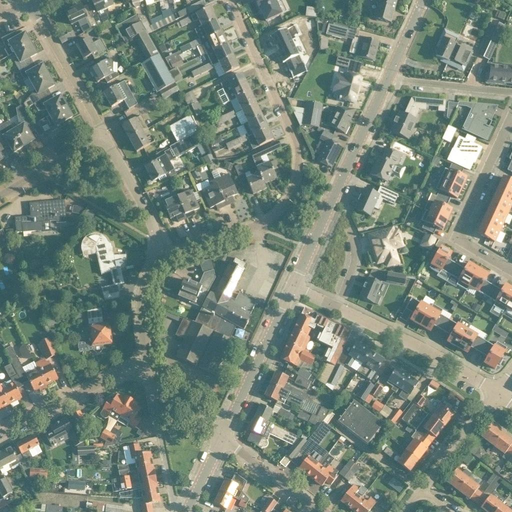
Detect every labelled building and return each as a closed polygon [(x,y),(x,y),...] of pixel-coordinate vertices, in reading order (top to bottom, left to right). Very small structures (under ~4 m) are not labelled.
[(87,5),(88,8),(97,27),(103,24),(109,21),(108,8),(112,6),(109,0),(94,0),(92,1),(94,6),(89,8),(87,5)] [(145,1),(144,0),(130,0),(133,6),(136,9),(139,8),(140,4),(140,2),(145,1)] [(279,2),(278,0),(256,0),(255,1),(259,10),(260,9),(266,22),(267,21),(281,15),(282,14),(276,3),(279,2)] [(377,4),(373,19),(391,24),(397,0),(374,0),(374,3),(377,4)] [(204,1),(187,9),(187,10),(190,14),(206,6),(204,1)] [(81,6),(66,13),(71,25),(78,22),(83,34),(92,30),(97,27),(88,8),(83,11),(81,6)] [(202,27),(216,20),(210,8),(191,17),(194,23),(199,21),(202,27)] [(187,10),(187,9),(178,13),(180,18),(190,14),(187,10)] [(358,10),(352,14),(355,18),(361,14),(358,10)] [(173,15),(163,20),(164,21),(166,25),(175,20),(173,15)] [(191,23),(189,17),(179,22),(181,27),(191,23)] [(146,20),(141,23),(146,32),(148,37),(149,37),(147,34),(154,31),(152,27),(152,25),(150,26),(146,20)] [(154,31),(166,25),(164,21),(163,20),(152,25),(152,27),(154,31)] [(208,39),(222,32),(216,20),(202,27),(208,39)] [(128,41),(130,40),(146,32),(141,23),(123,32),(128,41)] [(346,41),(349,30),(328,25),(326,35),(346,41)] [(279,32),(272,35),(278,47),(277,47),(279,51),(280,51),(285,62),(288,61),(291,69),(294,77),(308,70),(305,63),(304,63),(288,28),(286,29),(285,28),(279,30),(279,32)] [(478,55),(488,61),(500,35),(489,30),(478,55)] [(439,48),(436,56),(449,62),(451,56),(466,63),(467,64),(472,52),(464,49),(456,46),(456,45),(455,44),(458,37),(444,31),(437,47),(439,48)] [(206,54),(227,44),(222,32),(208,39),(200,42),(201,44),(196,47),(201,57),(206,54)] [(11,48),(15,53),(31,44),(25,34),(15,39),(12,34),(1,39),(6,48),(11,48)] [(59,39),(62,44),(69,40),(66,35),(59,39)] [(159,55),(149,37),(148,37),(144,40),(150,51),(145,54),(149,60),(159,55)] [(354,56),(374,62),(379,42),(360,37),(354,56)] [(90,39),(77,46),(84,59),(92,55),(94,59),(107,52),(100,40),(93,44),(90,39)] [(198,39),(189,43),(192,49),(196,47),(201,44),(200,42),(198,39)] [(182,53),(192,49),(189,43),(179,48),(182,53)] [(14,63),(19,71),(30,65),(27,60),(37,55),(31,44),(15,53),(18,59),(14,63)] [(210,63),(200,68),(203,74),(213,69),(212,66),(219,63),(233,56),(227,44),(206,54),(210,63)] [(157,93),(159,92),(175,83),(170,75),(159,55),(149,60),(141,65),(157,93)] [(233,56),(219,63),(225,75),(239,69),(233,56)] [(113,74),(113,63),(111,58),(90,70),(97,83),(104,79),(107,84),(119,77),(117,74),(116,75),(113,74)] [(180,66),(176,59),(169,62),(173,70),(180,66)] [(348,71),(350,63),(338,60),(336,68),(348,71)] [(511,84),(511,65),(502,64),(501,67),(491,66),(490,75),(487,75),(486,83),(503,85),(503,83),(511,84)] [(29,79),(32,85),(49,75),(43,65),(33,71),(30,65),(19,71),(24,80),(29,79)] [(195,78),(203,74),(200,68),(192,72),(193,75),(195,78)] [(250,92),(244,80),(242,74),(235,78),(221,84),(223,90),(229,102),(236,99),(250,92)] [(34,105),(37,103),(48,97),(45,91),(54,86),(49,75),(32,85),(35,90),(23,105),(26,109),(34,105)] [(345,101),(355,104),(361,79),(346,75),(345,78),(338,76),(335,88),(347,91),(345,101)] [(137,105),(124,82),(116,86),(103,94),(112,108),(124,101),(129,110),(137,105)] [(175,83),(159,92),(163,100),(179,91),(175,83)] [(222,89),(215,91),(220,105),(226,103),(222,89)] [(195,97),(192,91),(183,96),(186,101),(195,97)] [(236,99),(242,111),(256,104),(250,92),(236,99)] [(66,107),(60,96),(54,100),(50,102),(48,97),(37,103),(34,105),(38,112),(42,111),(47,110),(50,116),(66,107)] [(197,102),(195,97),(186,101),(188,106),(197,102)] [(414,119),(418,110),(426,111),(427,100),(412,98),(411,106),(409,105),(405,115),(399,112),(390,132),(408,140),(417,120),(414,119)] [(191,106),(196,116),(203,113),(198,102),(191,106)] [(305,110),(291,107),(293,111),(295,115),(300,126),(300,127),(303,126),(318,128),(322,105),(307,102),(305,110)] [(247,122),(248,123),(262,116),(256,104),(242,111),(236,113),(242,124),(247,122)] [(490,121),(493,115),(485,112),(488,105),(475,104),(471,114),(475,116),(467,132),(486,141),(492,129),(489,128),(492,122),(490,121)] [(33,128),(33,127),(27,118),(20,106),(16,109),(19,127),(14,131),(24,147),(34,141),(28,131),(33,128)] [(46,119),(38,123),(38,124),(41,128),(49,124),(50,125),(48,126),(52,133),(57,130),(56,127),(72,117),(66,107),(50,116),(46,118),(46,119)] [(330,127),(348,136),(352,128),(348,126),(355,111),(336,108),(335,114),(331,113),(330,120),(332,121),(330,127)] [(233,111),(223,116),(226,121),(236,116),(233,111)] [(122,127),(129,140),(148,129),(140,116),(122,127)] [(169,127),(177,142),(198,131),(190,116),(169,127)] [(226,121),(223,116),(214,120),(216,125),(226,121)] [(248,123),(253,135),(267,128),(262,116),(248,123)] [(0,142),(2,147),(7,143),(13,153),(24,147),(14,131),(9,123),(0,128),(0,142)] [(33,127),(33,128),(39,138),(44,134),(41,128),(38,124),(33,127)] [(450,144),(456,130),(448,127),(442,140),(450,144)] [(267,128),(253,135),(259,147),(273,140),(267,128)] [(148,129),(129,140),(137,153),(155,143),(148,129)] [(176,158),(205,142),(199,131),(169,147),(176,158)] [(331,169),(342,147),(330,141),(333,136),(323,131),(320,138),(327,142),(317,161),(331,169)] [(245,135),(235,140),(238,145),(247,141),(245,135)] [(231,142),(226,144),(227,147),(228,150),(238,145),(235,140),(231,142)] [(469,171),(475,159),(477,159),(480,152),(478,151),(480,148),(464,140),(459,153),(453,150),(448,161),(469,171)] [(395,141),(392,148),(412,157),(416,150),(395,141)] [(260,158),(272,153),(269,146),(251,155),(253,161),(260,158)] [(379,158),(370,175),(387,183),(391,174),(393,175),(402,156),(386,149),(381,159),(379,158)] [(211,155),(203,158),(207,165),(214,162),(211,155)] [(177,176),(166,156),(158,161),(157,161),(145,168),(153,182),(158,179),(160,182),(177,176)] [(273,171),(279,169),(275,161),(270,164),(261,168),(259,163),(261,162),(260,158),(253,161),(260,175),(259,175),(263,184),(264,184),(270,181),(271,182),(275,180),(275,179),(276,178),(273,171)] [(460,176),(463,170),(451,165),(449,171),(445,169),(440,180),(461,189),(466,179),(460,176)] [(197,171),(191,174),(194,179),(200,176),(197,171)] [(263,184),(259,175),(247,180),(244,172),(238,175),(243,186),(248,184),(253,195),(266,189),(264,184),(263,184)] [(229,175),(215,181),(226,207),(234,203),(232,197),(237,195),(229,175)] [(511,193),(511,181),(504,178),(499,188),(511,193)] [(456,199),(461,189),(440,180),(436,190),(439,191),(437,197),(449,202),(451,197),(456,199)] [(226,207),(215,181),(209,183),(210,187),(202,191),(210,209),(216,207),(217,210),(226,207)] [(394,205),(398,196),(380,187),(377,194),(365,189),(355,209),(370,217),(374,209),(378,211),(383,199),(394,205)] [(511,205),(511,203),(511,193),(499,188),(495,197),(511,205)] [(187,219),(176,193),(175,194),(173,191),(160,196),(170,219),(176,217),(178,223),(187,219)] [(182,191),(176,193),(187,219),(195,215),(194,211),(199,209),(191,191),(183,194),(182,191)] [(446,208),(449,202),(437,197),(434,203),(435,204),(430,213),(447,220),(451,210),(446,208)] [(507,214),(511,205),(495,197),(491,206),(507,214)] [(15,218),(16,233),(43,231),(42,223),(57,222),(57,224),(66,223),(64,201),(30,204),(31,217),(15,218)] [(507,214),(491,206),(487,215),(503,223),(507,214)] [(442,231),(447,220),(430,213),(426,211),(421,221),(425,223),(422,229),(434,234),(436,228),(442,231)] [(499,232),(503,223),(487,215),(482,225),(499,232)] [(494,242),(499,232),(482,225),(478,234),(494,242)] [(395,257),(391,245),(400,242),(397,232),(393,233),(392,229),(369,236),(373,247),(372,247),(373,251),(371,252),(375,263),(377,262),(378,263),(380,263),(380,265),(386,263),(387,266),(398,263),(396,257),(395,257)] [(0,248),(8,245),(4,233),(2,230),(0,231),(0,248)] [(110,272),(111,274),(121,272),(120,269),(123,268),(125,255),(113,256),(113,254),(114,252),(113,249),(112,248),(111,247),(111,244),(110,244),(108,242),(107,240),(104,238),(102,235),(99,234),(94,233),(91,234),(86,236),(83,240),(81,243),(81,247),(82,251),(83,257),(96,254),(101,274),(110,272)] [(430,249),(435,239),(426,235),(422,246),(430,249)] [(450,276),(457,265),(450,261),(450,262),(447,261),(451,254),(441,248),(429,269),(439,274),(441,271),(450,276)] [(235,258),(233,264),(244,270),(246,264),(235,258)] [(203,262),(199,263),(203,274),(204,274),(213,271),(210,259),(203,262)] [(181,323),(175,336),(184,340),(184,341),(183,343),(176,357),(215,375),(231,341),(230,340),(236,326),(244,330),(251,317),(250,316),(256,304),(239,294),(234,303),(229,300),(230,297),(244,270),(233,264),(231,263),(230,264),(227,262),(226,263),(226,262),(225,263),(226,263),(210,294),(209,295),(202,307),(200,311),(194,323),(193,322),(192,323),(183,319),(181,323)] [(468,287),(478,270),(469,264),(465,271),(462,269),(463,268),(457,265),(450,276),(459,281),(456,285),(466,291),(469,287),(468,287)] [(493,286),(487,283),(487,284),(484,282),(488,275),(478,270),(468,287),(469,287),(487,298),(493,286)] [(181,292),(179,297),(190,301),(189,303),(200,308),(206,296),(209,290),(215,278),(213,271),(204,274),(200,284),(199,286),(184,280),(179,292),(181,292)] [(121,272),(111,274),(113,285),(101,288),(104,301),(119,298),(118,292),(119,292),(120,285),(124,284),(121,272)] [(404,286),(406,276),(388,273),(386,282),(404,286)] [(368,278),(360,298),(378,306),(381,297),(377,296),(382,284),(368,278)] [(505,308),(511,296),(511,289),(505,286),(501,292),(499,291),(499,290),(493,286),(487,298),(495,303),(493,307),(503,313),(505,309),(505,308)] [(421,326),(430,309),(412,298),(405,310),(412,313),(412,312),(415,314),(411,321),(421,326)] [(475,304),(472,310),(477,312),(480,307),(475,304)] [(449,319),(441,314),(443,311),(433,305),(430,309),(421,326),(430,332),(434,325),(437,327),(436,328),(442,331),(449,319)] [(87,312),(88,320),(101,318),(100,310),(87,312)] [(301,314),(294,330),(307,336),(310,329),(314,330),(316,326),(324,331),(323,334),(319,332),(315,341),(341,353),(352,331),(330,320),(315,313),(312,319),(301,314)] [(468,330),(449,319),(442,331),(448,335),(449,334),(451,335),(448,342),(457,348),(468,330)] [(78,344),(79,352),(93,350),(93,352),(101,351),(100,345),(111,344),(109,324),(89,327),(91,342),(78,344)] [(294,330),(287,344),(292,346),(300,350),(304,352),(307,346),(310,338),(307,336),(294,330)] [(479,353),(486,341),(468,330),(457,348),(467,354),(471,347),(474,348),(473,349),(479,353)] [(56,355),(49,339),(48,339),(39,343),(46,360),(56,355)] [(501,358),(507,348),(497,342),(495,346),(486,341),(479,353),(485,356),(486,355),(488,357),(484,364),(494,370),(498,364),(499,365),(503,359),(501,358)] [(297,367),(300,360),(311,366),(315,357),(304,352),(300,350),(292,346),(287,344),(280,359),(297,367)] [(355,359),(363,364),(370,352),(357,344),(344,364),(350,368),(355,359)] [(326,363),(335,367),(340,355),(331,351),(326,363)] [(370,352),(363,364),(357,372),(370,381),(375,372),(376,373),(384,361),(370,352)] [(9,360),(13,367),(22,385),(29,381),(34,392),(39,389),(40,392),(47,388),(45,386),(46,386),(34,363),(34,362),(22,368),(16,356),(9,360)] [(58,380),(50,365),(48,361),(46,362),(44,358),(34,363),(46,386),(58,380)] [(327,383),(334,387),(343,368),(337,365),(327,383)] [(5,382),(0,384),(0,385),(10,405),(22,398),(17,390),(23,386),(22,385),(13,367),(6,371),(12,383),(7,386),(5,382)] [(296,375),(298,376),(307,380),(310,375),(299,369),(296,375)] [(396,393),(399,389),(407,376),(396,369),(386,384),(392,387),(391,390),(396,393)] [(286,385),(289,378),(276,372),(271,385),(283,391),(304,399),(306,400),(307,396),(303,393),(289,387),(286,385)] [(307,380),(298,376),(294,383),(307,390),(310,384),(311,382),(307,380)] [(407,376),(399,389),(402,391),(398,397),(405,401),(410,395),(418,383),(407,376)] [(357,397),(363,401),(373,386),(367,382),(357,397)] [(373,386),(363,401),(364,402),(364,401),(371,406),(382,388),(377,384),(375,387),(373,386)] [(0,409),(10,405),(0,385),(0,409)] [(283,391),(271,385),(265,397),(277,403),(280,397),(300,407),(304,399),(283,391)] [(111,411),(120,416),(130,400),(122,396),(121,398),(117,395),(114,401),(113,401),(113,402),(109,399),(100,414),(101,417),(104,419),(107,418),(111,411)] [(130,400),(120,416),(117,422),(124,426),(127,420),(130,422),(128,425),(135,429),(141,418),(137,416),(137,415),(141,409),(137,407),(138,405),(130,400)] [(337,422),(367,446),(384,425),(353,401),(337,422)] [(376,401),(372,408),(379,413),(383,407),(384,406),(376,401)] [(441,406),(432,418),(444,427),(453,416),(449,413),(453,408),(444,401),(441,406)] [(261,405),(255,418),(267,423),(267,422),(272,412),(272,411),(261,405)] [(297,418),(317,428),(330,412),(321,407),(316,417),(312,414),(311,417),(300,412),(297,418)] [(391,415),(385,411),(386,409),(383,407),(379,413),(394,424),(402,413),(396,408),(391,415)] [(280,409),(277,415),(288,420),(291,415),(280,409)] [(73,415),(78,426),(85,422),(80,412),(73,415)] [(330,412),(323,422),(327,425),(334,415),(330,412)] [(406,413),(401,420),(406,424),(411,417),(406,413)] [(428,415),(415,431),(416,432),(422,437),(427,441),(432,436),(436,439),(436,438),(444,427),(432,418),(428,415)] [(255,418),(249,430),(254,433),(250,441),(252,442),(251,442),(262,450),(261,449),(262,447),(262,448),(263,448),(264,448),(265,448),(265,447),(266,447),(267,446),(267,445),(267,444),(267,443),(267,442),(267,441),(266,441),(265,440),(262,439),(265,432),(279,439),(291,444),(294,446),(286,456),(291,461),(299,453),(307,442),(306,441),(300,438),(267,422),(267,423),(255,418)] [(84,442),(78,432),(75,434),(66,419),(50,427),(53,432),(46,436),(52,448),(68,439),(67,438),(69,437),(74,447),(84,442)] [(307,442),(299,453),(306,459),(299,469),(311,477),(322,462),(324,459),(314,451),(321,442),(332,429),(323,422),(313,435),(307,442)] [(481,437),(493,446),(502,434),(491,425),(481,437)] [(100,439),(106,442),(111,433),(104,430),(100,439)] [(415,440),(406,451),(418,461),(426,450),(427,450),(423,447),(427,441),(422,437),(416,432),(411,438),(415,440)] [(111,433),(106,442),(111,444),(115,435),(111,433)] [(501,458),(507,462),(511,456),(511,447),(511,446),(511,444),(511,440),(502,434),(493,446),(504,454),(501,458)] [(42,453),(38,446),(39,445),(34,436),(16,445),(21,454),(26,463),(33,460),(32,458),(42,453)] [(126,466),(127,468),(152,463),(150,453),(140,455),(138,445),(129,447),(131,460),(134,459),(135,464),(126,466)] [(72,448),(73,465),(81,465),(80,456),(94,455),(93,446),(77,447),(77,448),(72,448)] [(470,452),(474,456),(479,449),(475,446),(470,452)] [(20,466),(16,457),(15,457),(11,448),(0,453),(0,468),(8,465),(11,470),(20,466)] [(383,453),(391,458),(394,453),(387,448),(383,453)] [(406,451),(397,463),(402,466),(410,472),(418,461),(406,451)] [(47,480),(47,470),(30,469),(26,463),(21,454),(19,456),(16,457),(20,466),(27,478),(30,479),(47,480)] [(468,455),(463,462),(467,465),(472,458),(468,455)] [(322,462),(311,477),(322,486),(326,482),(331,485),(338,476),(336,475),(338,472),(334,470),(334,471),(328,466),(323,462),(322,462)] [(137,471),(139,481),(155,478),(152,463),(127,468),(128,473),(137,471)] [(339,474),(344,478),(350,470),(345,467),(339,474)] [(350,470),(344,478),(348,482),(355,474),(350,470)] [(447,483),(458,491),(467,479),(457,471),(457,470),(456,470),(447,483)] [(237,500),(246,482),(235,474),(231,482),(226,480),(220,492),(232,498),(237,500)] [(478,500),(484,505),(481,509),(485,511),(496,511),(502,505),(490,496),(495,490),(501,481),(496,476),(489,486),(478,500)] [(113,480),(114,484),(121,485),(130,483),(128,477),(113,480)] [(135,495),(136,497),(158,492),(155,478),(139,481),(141,494),(135,495)] [(0,481),(0,492),(3,498),(13,493),(5,479),(0,481)] [(469,500),(472,496),(478,500),(489,486),(484,482),(479,488),(467,479),(458,491),(469,499),(469,500)] [(68,482),(67,490),(84,491),(85,483),(68,482)] [(121,485),(114,484),(114,486),(112,487),(113,492),(131,489),(130,483),(121,485)] [(399,483),(394,489),(400,494),(405,487),(399,483)] [(341,501),(352,510),(361,499),(355,495),(359,490),(353,486),(341,501)] [(158,492),(136,497),(136,499),(142,498),(143,503),(141,503),(142,511),(152,511),(151,504),(160,502),(158,492)] [(232,498),(220,492),(214,504),(227,510),(232,498)] [(380,506),(384,510),(391,502),(386,498),(380,506)] [(263,511),(270,511),(277,504),(270,499),(262,511),(263,511)] [(361,499),(352,510),(354,511),(369,511),(376,503),(370,499),(366,503),(361,499)] [(0,501),(0,511),(7,511),(10,511),(4,500),(0,501)]
